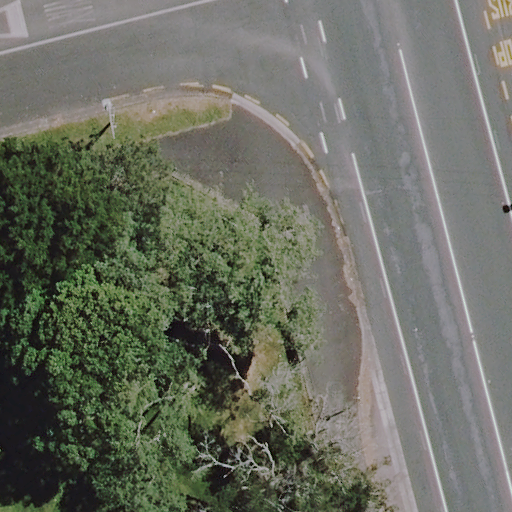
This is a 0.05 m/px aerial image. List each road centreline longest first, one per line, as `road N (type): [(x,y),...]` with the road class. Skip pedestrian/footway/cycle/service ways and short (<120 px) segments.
road 1 (tertiary): [(511,490),(381,0)]
road 2 (residential): [(0,56),(209,0)]
